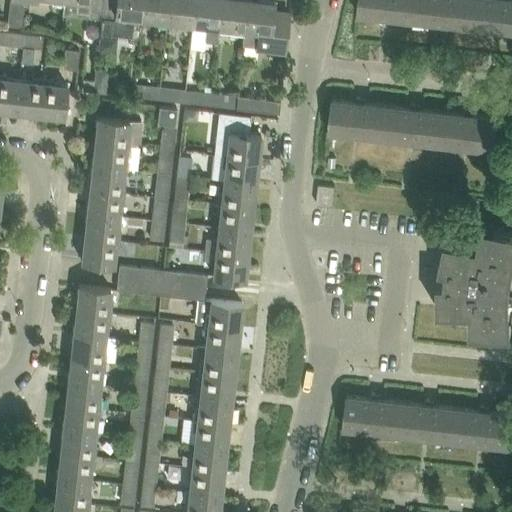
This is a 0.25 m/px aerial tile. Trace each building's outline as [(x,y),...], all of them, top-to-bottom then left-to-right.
[(9,0),(7,24),(21,25),(24,0),(9,0)] [(75,0),(77,0),(77,4),(89,5),(87,16),(89,16),(101,18),(102,18),(103,0),(75,0)] [(101,18),(100,32),(139,37),(140,33),(141,22),(142,18),(143,0),(103,0),(102,18),(101,18)] [(143,0),(142,18),(154,19),(154,23),(167,25),(167,21),(169,0),(143,0)] [(169,0),(167,21),(181,22),(180,26),(192,27),(195,0),(169,0)] [(207,29),(218,30),(221,0),(195,0),(192,27),(191,38),(206,40),(207,29)] [(221,0),(218,30),(244,33),(247,0),(221,0)] [(247,0),(244,33),(243,41),(256,43),(256,45),(271,46),(285,48),(286,48),(290,13),(289,13),(273,11),(273,0),(272,0),(271,0),(247,0)] [(359,0),(358,13),(412,19),(414,0),(359,0)] [(414,0),(412,19),(467,25),(469,0),(414,0)] [(511,0),(469,0),(467,25),(511,29),(511,0)] [(5,30),(3,42),(22,44),(24,32),(5,30)] [(24,32),(22,44),(41,46),(43,34),(24,32)] [(65,48),(63,66),(77,68),(79,49),(65,48)] [(105,91),(108,67),(96,66),(94,89),(105,91)] [(0,107),(15,109),(19,78),(6,77),(6,73),(0,72),(0,107)] [(19,78),(15,109),(39,112),(43,81),(43,77),(32,76),(31,79),(19,78)] [(43,81),(39,112),(63,115),(66,95),(67,83),(53,82),(54,78),(43,77),(43,81)] [(83,78),(82,88),(93,90),(94,79),(83,78)] [(140,94),(140,96),(159,98),(161,86),(141,83),(140,94)] [(161,86),(159,98),(179,100),(180,88),(161,86)] [(192,89),(190,101),(210,103),(211,91),(192,89)] [(211,91),(210,103),(229,105),(230,93),(211,91)] [(236,106),(279,111),(280,99),(237,94),(236,106)] [(332,96),(329,132),(383,137),(387,103),(386,103),(365,101),(365,97),(356,96),(355,100),(334,98),(334,96),(332,96)] [(383,137),(438,142),(442,109),(441,109),(441,110),(419,107),(419,103),(410,102),(410,106),(388,104),(388,103),(387,103),(383,137)] [(157,121),(174,123),(176,107),(159,105),(157,121)] [(182,118),(197,120),(198,107),(184,106),(182,118)] [(442,109),(438,142),(494,148),(497,115),(495,115),(473,113),(474,109),(464,108),(464,112),(442,110),(442,109)] [(219,112),(214,154),(224,155),(258,159),(261,134),(249,133),(251,115),(219,112)] [(98,117),(95,141),(130,145),(140,146),(143,122),(129,121),(118,119),(98,117)] [(163,127),(161,147),(173,148),(176,129),(173,129),(163,127)] [(95,141),(92,164),(124,168),(124,167),(137,168),(140,146),(130,145),(95,141)] [(160,152),(158,171),(171,172),(173,153),(160,152)] [(179,154),(177,173),(189,174),(191,155),(179,154)] [(211,177),(225,179),(226,166),(223,166),(224,155),(214,154),(211,177)] [(224,155),(223,166),(226,166),(225,179),(256,182),(258,159),(224,155)] [(92,164),(90,188),(125,192),(126,180),(122,180),(124,168),(92,164)] [(158,171),(156,190),(169,191),(171,172),(158,171)] [(177,173),(175,192),(187,193),(189,174),(177,173)] [(224,191),(220,191),(219,202),(253,206),(256,182),(225,179),(224,191)] [(317,203),(318,203),(333,204),(334,185),(319,184),(317,203)] [(90,188),(87,211),(119,215),(120,202),(124,202),(125,192),(90,188)] [(155,199),(153,218),(165,220),(167,201),(155,199)] [(173,201),(171,220),(184,222),(186,203),(173,201)] [(219,202),(217,213),(221,213),(219,226),(250,229),(253,206),(219,202)] [(87,211),(84,235),(120,239),(121,230),(117,230),(119,215),(87,211)] [(153,218),(151,237),(163,239),(165,220),(153,218)] [(171,220),(169,239),(182,241),(184,222),(171,220)] [(471,331),(481,333),(481,331),(510,331),(511,313),(511,307),(511,295),(509,295),(510,281),(511,270),(511,230),(481,224),(478,243),(467,242),(467,243),(444,239),(439,266),(437,280),(436,309),(458,309),(458,310),(469,311),(469,331),(471,331)] [(218,238),(214,238),(213,249),(248,253),(250,229),(219,226),(218,238)] [(120,239),(84,235),(82,259),(113,262),(115,250),(118,250),(120,239)] [(213,249),(212,260),(215,260),(214,273),(245,277),(248,253),(213,249)] [(119,262),(117,275),(142,278),(143,265),(119,262)] [(142,278),(162,280),(163,267),(143,265),(142,278)] [(162,280),(182,282),(183,270),(163,267),(162,280)] [(183,270),(182,282),(206,285),(208,272),(183,270)] [(116,287),(140,290),(142,278),(117,275),(116,287)] [(140,290),(160,293),(162,280),(142,278),(140,290)] [(160,293),(180,295),(182,282),(162,280),(160,293)] [(182,282),(180,295),(199,297),(205,298),(205,297),(206,285),(182,282)] [(79,283),(76,307),(111,311),(113,300),(109,300),(110,287),(79,283)] [(199,297),(196,321),(204,322),(240,326),(242,301),(222,299),(211,298),(205,297),(205,298),(199,297)] [(76,307),(73,331),(105,335),(106,322),(110,323),(111,311),(76,307)] [(142,319),(140,338),(152,340),(154,321),(153,321),(142,319)] [(160,321),(158,341),(171,342),(173,323),(161,321),(160,321)] [(204,322),(203,333),(207,333),(205,346),(237,349),(240,326),(204,322)] [(73,331),(71,355),(106,359),(108,348),(103,348),(105,335),(73,331)] [(140,338),(138,358),(150,359),(152,340),(140,338)] [(158,341),(156,360),(169,361),(171,342),(158,341)] [(204,359),(200,358),(199,369),(234,373),(237,349),(205,346),(204,359)] [(71,355),(68,379),(99,382),(101,369),(105,369),(106,359),(71,355)] [(136,367),(134,386),(147,388),(149,369),(136,367)] [(155,369),(153,388),(165,390),(167,371),(155,369)] [(199,369),(198,380),(201,381),(200,393),(232,397),(234,373),(199,369)] [(68,379),(65,403),(101,407),(102,396),(98,396),(99,382),(68,379)] [(134,386),(132,405),(145,407),(147,388),(134,386)] [(153,388),(151,407),(163,409),(165,390),(153,388)] [(199,406),(195,406),(194,417),(229,421),(232,397),(200,393),(199,406)] [(348,393),(344,427),(346,428),(346,426),(399,432),(403,399),(402,399),(402,400),(381,398),(381,394),(372,393),(372,397),(349,394),(349,393),(348,393)] [(399,432),(454,438),(458,405),(457,405),(457,406),(435,403),(435,399),(426,398),(425,403),(404,400),(404,399),(403,399),(399,432)] [(65,403),(63,426),(94,430),(95,418),(100,418),(101,407),(65,403)] [(458,405),(454,438),(507,444),(507,445),(508,445),(511,411),(510,412),(490,410),(490,406),(481,405),(481,408),(458,406),(458,405)] [(131,415),(129,434),(142,435),(144,416),(131,415)] [(183,416),(180,439),(195,441),(226,444),(229,421),(194,417),(183,416)] [(150,417),(147,436),(160,437),(162,418),(150,417)] [(63,426),(60,450),(95,454),(97,443),(92,443),(94,430),(63,426)] [(129,434),(127,453),(139,455),(142,435),(129,434)] [(147,436),(145,455),(158,457),(160,437),(147,436)] [(193,454),(190,453),(188,464),(224,468),(226,444),(195,441),(193,454)] [(60,450),(57,474),(89,478),(90,465),(94,465),(95,454),(60,450)] [(126,463),(124,482),(136,483),(138,464),(126,463)] [(188,464),(187,475),(191,476),(189,488),(221,492),(224,468),(188,464)] [(144,465),(142,484),(155,485),(157,466),(144,465)] [(57,474),(55,498),(89,502),(91,490),(87,490),(89,478),(57,474)] [(124,482),(121,501),(134,502),(136,483),(124,482)] [(142,484),(140,503),(153,504),(155,485),(142,484)] [(184,501),(183,511),(184,511),(218,511),(221,492),(189,488),(188,501),(184,501)] [(88,511),(89,502),(55,498),(52,511),(84,511),(88,511)]
